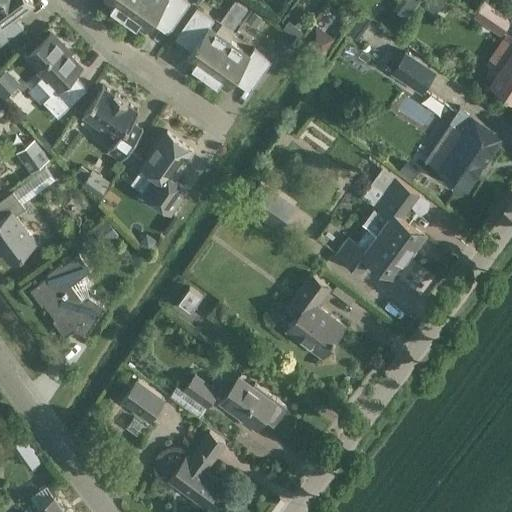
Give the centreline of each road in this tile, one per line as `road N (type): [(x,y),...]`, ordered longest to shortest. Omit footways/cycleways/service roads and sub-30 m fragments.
road 1 (unclassified): [(298,511),(511,211)]
road 2 (residential): [(241,133),(116,51),(67,0)]
road 3 (residential): [(102,511),(0,369)]
